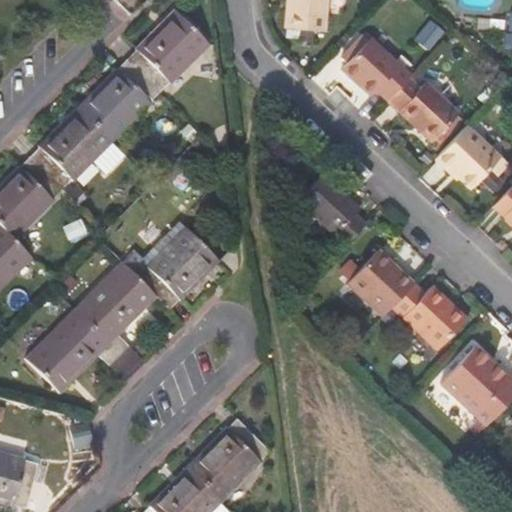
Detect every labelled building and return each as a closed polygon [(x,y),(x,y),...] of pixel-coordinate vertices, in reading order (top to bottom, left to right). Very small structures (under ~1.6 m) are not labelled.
[(285,0),(282,29),(323,33),(325,0),(285,0)] [(204,38),(171,6),(122,55),(155,88),(204,38)] [(374,90),(386,100),(410,75),(412,72),(371,35),(340,68),(359,86),(365,81),(374,90)] [(107,136),(155,88),(122,55),(74,104),(107,136)] [(420,85),(410,75),(386,100),(429,141),(459,109),(427,78),(420,85)] [(369,95),(374,90),(365,81),(359,86),(369,95)] [(121,150),(107,136),(74,104),(25,153),(58,185),(89,154),(104,168),(121,150)] [(471,187),(489,168),(500,157),(466,124),(434,159),(445,170),(449,166),(471,187)] [(0,224),(10,234),(58,185),(25,153),(0,178),(0,224)] [(507,164),(500,157),(489,168),(496,176),(507,164)] [(295,200),(345,246),(364,225),(353,214),(358,208),(320,173),(295,200)] [(511,184),(493,206),(511,223),(511,184)] [(152,291),(166,305),(215,255),(182,223),(133,272),(152,291)] [(0,279),(27,252),(10,234),(0,225),(0,279)] [(346,284),(381,317),(390,307),(413,283),(377,250),(346,284)] [(133,272),(119,258),(71,306),(116,351),(126,342),(113,329),(152,291),(133,272)] [(423,292),(413,283),(390,307),(437,351),(467,319),(430,286),(423,292)] [(106,361),(116,351),(71,306),(22,355),(56,388),(94,349),(106,361)] [(439,383),(484,426),(511,396),(511,377),(509,375),(505,379),(473,348),(439,383)] [(234,413),(185,462),(218,495),(267,446),(234,413)] [(35,459),(0,450),(0,497),(23,504),(35,459)] [(136,511),(201,511),(218,495),(185,462),(137,511),(136,511)]
